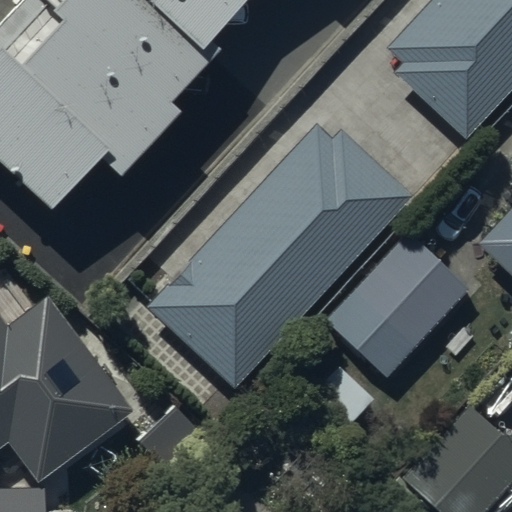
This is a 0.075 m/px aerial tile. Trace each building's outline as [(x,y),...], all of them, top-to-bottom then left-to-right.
[(45,0),(5,43),(0,38),(0,151),(39,188),(89,134),(110,154),(165,94),(154,83),(206,27),(195,17),(210,0),(45,0)] [(511,75),(511,0),(416,0),(381,39),(398,54),(390,63),(463,129),(511,75)] [(309,115),(142,297),(231,379),(407,188),(334,122),(326,131),(309,115)] [(511,139),(503,149),(511,156),(511,191),(475,232),(511,266),(511,139)] [(403,224),(322,312),(384,369),(465,280),(403,224)] [(0,428),(1,428),(31,469),(125,401),(39,284),(0,312),(0,428)] [(337,358),(308,388),(340,418),(369,388),(337,358)] [(168,394),(131,429),(164,464),(200,429),(168,394)] [(511,441),(465,399),(398,470),(443,511),(473,511),(511,470),(511,441)] [(41,511),(41,479),(0,480),(0,511),(41,511)]
